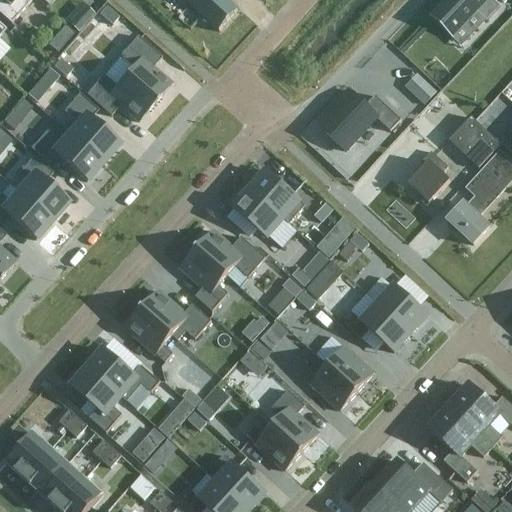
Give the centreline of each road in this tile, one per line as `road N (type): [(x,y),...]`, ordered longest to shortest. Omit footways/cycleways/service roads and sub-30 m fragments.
road 1 (residential): [(42,367),(11,333),(19,307),(192,113),(224,92)]
road 2 (residential): [(260,128),(42,367)]
road 3 (residential): [(305,511),(471,331)]
road 4 (residential): [(415,0),(278,142),(260,128)]
road 5 (residential): [(305,0),(224,92)]
